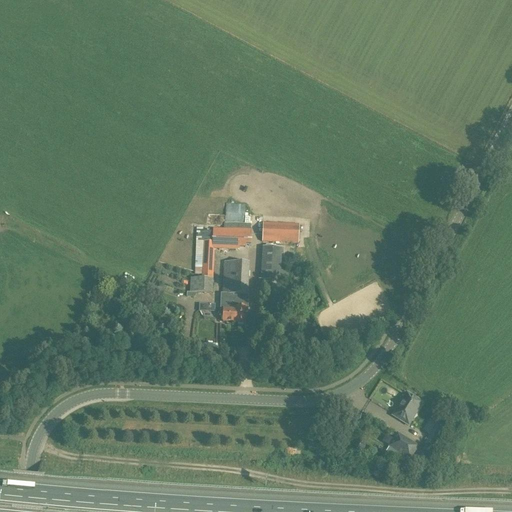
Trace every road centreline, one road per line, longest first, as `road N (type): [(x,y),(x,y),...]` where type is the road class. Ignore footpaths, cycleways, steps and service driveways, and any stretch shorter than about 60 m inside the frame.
road 1 (tertiary): [(27,511),(34,444),(47,422),(78,399),(122,393),(315,401),(366,377),(511,116)]
road 2 (track): [(41,446),(75,457),(237,469),(294,484),(511,492)]
road 3 (motorway): [(281,511),(0,491)]
